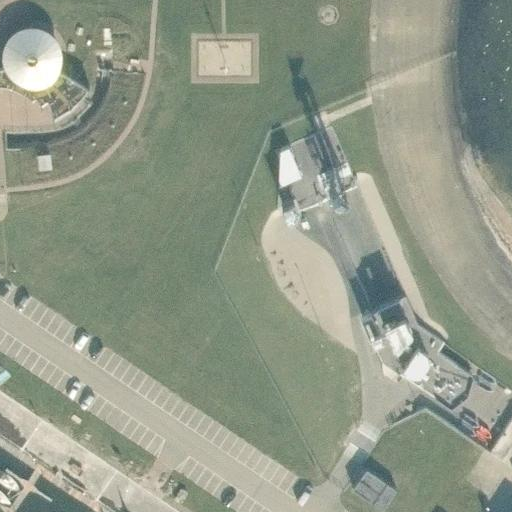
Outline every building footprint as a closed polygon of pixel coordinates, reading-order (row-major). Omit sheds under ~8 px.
[(0,83),(10,85),(28,93),(33,98),(37,95),(43,103),(48,99),(55,113),(60,112),(67,108),(71,105),(77,99),(84,93),(87,89),(88,87),(90,82),(77,75),(60,68),(63,59),(63,52),(62,48),(61,43),(59,37),(52,30),(47,27),(40,25),(35,25),(28,25),(22,26),(16,30),(10,35),(6,41),(4,47),(3,53),(4,59),(6,65),(0,65),(0,83)] [(103,28),(105,43),(112,42),(111,27),(103,28)] [(280,147),(277,208),(283,206),(287,215),(360,184),(354,171),(334,124),(319,130),(318,131),(280,147)] [(368,302),(358,306),(379,354),(402,369),(449,401),(465,387),(472,367),(438,344),(444,335),(445,335),(444,334),(417,316),(404,286),(401,288),(368,302)] [(397,486),(367,466),(366,468),(355,484),(354,486),(384,506),(397,486)]
